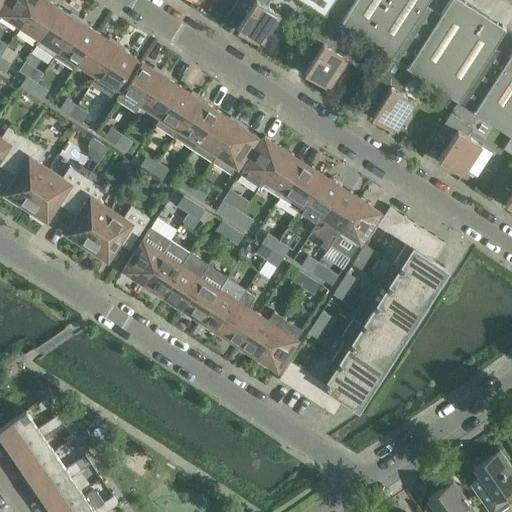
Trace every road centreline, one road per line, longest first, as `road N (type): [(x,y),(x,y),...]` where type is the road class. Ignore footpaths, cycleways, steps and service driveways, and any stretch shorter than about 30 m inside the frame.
road 1 (residential): [(125,0),(511,251)]
road 2 (residential): [(0,245),(365,480)]
road 3 (residential): [(365,480),(511,379)]
